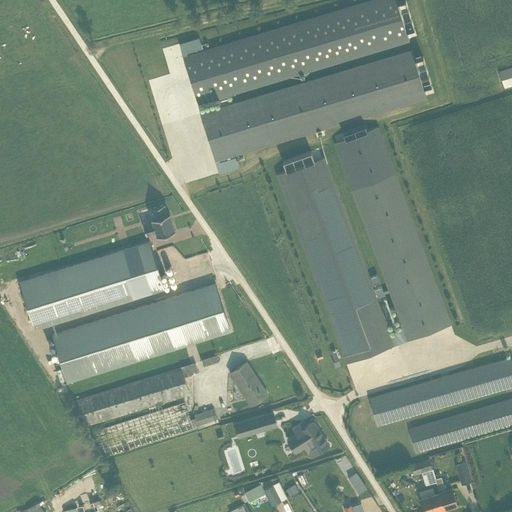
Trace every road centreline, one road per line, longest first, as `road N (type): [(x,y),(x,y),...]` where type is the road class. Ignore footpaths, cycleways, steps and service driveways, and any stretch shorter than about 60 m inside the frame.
road 1 (unclassified): [(391,511),(51,0)]
road 2 (track): [(278,0),(85,51)]
